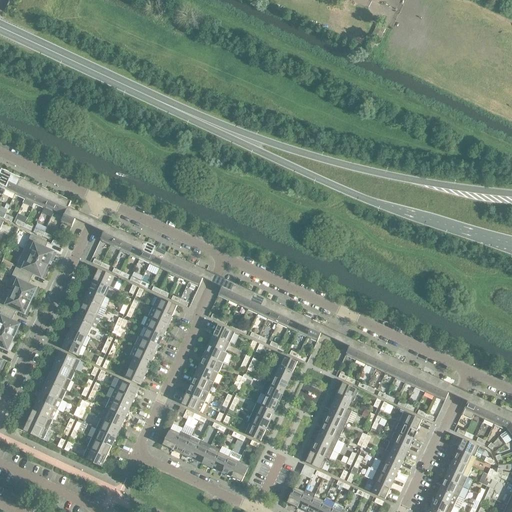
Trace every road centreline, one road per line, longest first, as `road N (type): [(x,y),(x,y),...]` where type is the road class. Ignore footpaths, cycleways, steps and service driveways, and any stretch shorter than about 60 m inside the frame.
road 1 (primary): [(178,112),(381,205),(511,244)]
road 2 (primary): [(511,195),(323,160),(178,112)]
road 3 (residential): [(223,259),(470,372)]
road 4 (residential): [(2,415),(100,202)]
road 5 (residential): [(136,454),(223,259)]
road 6 (primary): [(0,28),(178,112)]
road 7 (residential): [(405,511),(470,372)]
road 8 (residential): [(259,511),(136,454)]
road 9 (residential): [(100,202),(223,259)]
